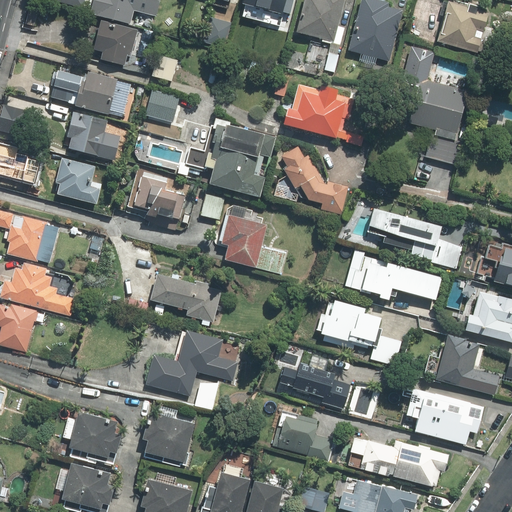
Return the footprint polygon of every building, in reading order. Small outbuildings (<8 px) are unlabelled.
[(83,0),(57,0),(57,2),(81,9),(83,0)] [(92,0),(89,14),(130,25),(133,12),(154,17),(159,0),(92,0)] [(241,0),(241,4),(281,14),(284,0),(241,0)] [(302,0),(294,33),(332,42),(343,0),(302,0)] [(388,3),(378,0),(359,0),(346,51),(388,61),(401,11),(387,7),(388,3)] [(467,8),(447,2),(435,41),(474,54),(479,38),(473,37),(475,30),(481,32),(487,14),(476,11),(478,6),(468,4),(467,8)] [(230,23),(208,17),(202,43),(224,48),(230,23)] [(137,30),(100,21),(93,50),(102,52),(100,60),(124,65),(125,61),(140,65),(144,51),(132,48),(137,30)] [(338,55),(327,53),(324,71),(334,73),(338,55)] [(177,61),(156,55),(151,76),(172,81),(177,61)] [(401,84),(416,88),(407,123),(434,130),(433,135),(435,135),(429,160),(454,167),(460,142),(454,140),(467,90),(426,80),(429,69),(413,65),(411,73),(404,72),(401,84)] [(86,78),(57,71),(56,73),(54,72),(50,85),(53,86),(50,97),(75,104),(74,106),(107,115),(108,113),(121,117),(129,84),(117,81),(117,79),(87,72),(86,78)] [(288,80),(278,77),(273,94),(283,97),(288,80)] [(352,100),(335,95),(337,89),(320,85),(319,90),(298,84),(291,109),(287,108),(283,124),(335,138),(335,137),(345,140),(344,142),(360,146),(363,136),(341,130),(344,118),(347,119),(352,100)] [(2,103),(0,110),(0,131),(19,136),(25,109),(2,103)] [(106,120),(73,111),(66,136),(71,138),(68,148),(107,158),(112,141),(102,139),(106,120)] [(214,128),(205,165),(213,168),(208,184),(259,197),(264,176),(258,175),(263,155),(269,157),(275,136),(229,124),(229,121),(215,118),(212,128),(214,128)] [(326,184),(323,183),(307,155),(303,157),(297,147),(280,156),(287,167),(282,169),(299,197),(320,203),(318,209),(340,215),(346,187),(327,181),(326,184)] [(95,166),(61,158),(55,183),(59,184),(56,194),(96,204),(100,189),(90,187),(95,166)] [(167,182),(135,174),(127,206),(179,220),(186,196),(165,190),(167,182)] [(224,198),(205,194),(200,215),(219,220),(224,198)] [(442,225),(374,207),(368,231),(384,236),(383,242),(412,250),(415,239),(435,245),(431,261),(456,268),(462,246),(439,239),(442,225)] [(14,213),(0,209),(0,226),(9,229),(14,213)] [(227,214),(220,243),(227,245),(223,260),(279,274),(285,252),(260,246),(266,224),(227,214)] [(15,216),(13,224),(11,224),(7,241),(9,242),(6,254),(37,262),(37,260),(49,263),(59,227),(48,225),(48,223),(22,216),(22,218),(15,216)] [(511,244),(502,242),(500,248),(487,244),(484,258),(494,260),(492,267),(496,268),(493,281),(511,285),(511,244)] [(440,276),(362,255),(358,268),(354,267),(349,287),(359,289),(359,291),(369,294),(370,291),(380,293),(379,297),(387,299),(391,287),(434,299),(440,276)] [(24,262),(22,268),(15,267),(11,281),(4,279),(0,294),(0,298),(71,315),(75,298),(66,296),(67,292),(56,289),(56,287),(49,285),(51,277),(44,275),(46,268),(24,262)] [(194,284),(156,274),(149,299),(186,309),(184,315),(212,322),(220,290),(207,287),(208,284),(195,280),(194,284)] [(472,314),(468,313),(464,330),(511,341),(511,299),(477,291),(472,314)] [(380,316),(363,312),(364,307),(333,299),(332,303),(327,301),(323,313),(320,312),(315,329),(320,330),(319,332),(324,333),(322,340),(351,348),(352,344),(366,348),(367,344),(372,345),(369,358),(394,365),(400,341),(379,335),(381,328),(377,327),(380,316)] [(10,306),(0,303),(0,325),(2,326),(0,333),(0,344),(25,351),(36,310),(11,303),(10,306)] [(177,361),(153,354),(145,384),(188,395),(195,371),(231,380),(237,361),(217,356),(221,339),(185,330),(177,361)] [(465,338),(447,333),(434,379),(479,391),(484,371),(472,368),(479,343),(464,339),(465,338)] [(308,353),(305,363),(302,362),(302,364),(286,359),(277,392),(344,412),(352,384),(333,378),(335,372),(326,369),(329,360),(308,353)] [(413,387),(406,414),(418,417),(414,430),(466,444),(469,430),(477,432),(484,405),(413,387)] [(110,457),(111,451),(117,453),(122,432),(116,431),(119,420),(78,410),(69,447),(110,457)] [(146,451),(184,461),(194,422),(151,411),(144,438),(149,439),(146,451)] [(297,418),(281,413),(278,424),(282,425),(281,429),(276,428),(271,445),(328,460),(334,439),(315,434),(318,424),(316,423),(317,419),(298,414),(297,418)] [(449,453),(395,440),(393,446),(367,439),(362,462),(394,470),(393,475),(436,486),(441,469),(445,470),(449,453)] [(61,498),(100,508),(102,501),(110,503),(115,486),(110,484),(113,471),(71,460),(61,498)] [(203,511),(242,511),(252,478),(222,470),(218,488),(211,486),(203,511)] [(145,511),(188,511),(194,489),(148,477),(141,505),(147,506),(145,511)] [(253,479),(245,511),(284,511),(286,505),(280,504),(284,487),(253,479)] [(357,479),(353,497),(341,495),(339,507),(359,511),(407,511),(409,508),(414,509),(417,493),(357,479)] [(329,495),(302,489),(299,503),(325,509),(329,495)] [(54,500),(31,494),(28,506),(51,511),(54,500)]
